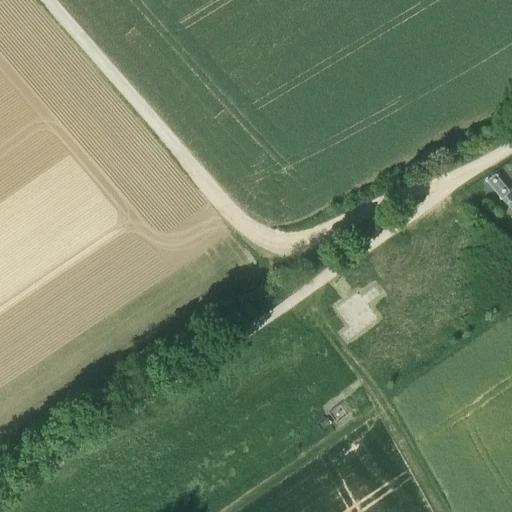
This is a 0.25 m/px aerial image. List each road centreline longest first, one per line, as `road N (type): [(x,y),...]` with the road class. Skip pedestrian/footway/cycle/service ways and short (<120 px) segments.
road 1 (track): [(0,501),(511,144)]
road 2 (track): [(49,0),(225,205),(281,257),(392,199),(425,188),(442,192)]
road 3 (track): [(444,511),(381,401),(302,292)]
